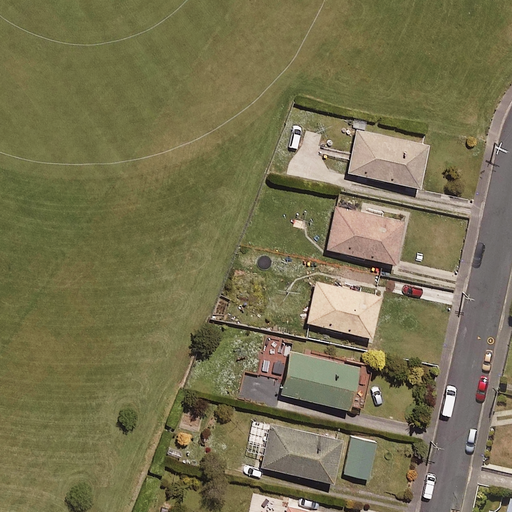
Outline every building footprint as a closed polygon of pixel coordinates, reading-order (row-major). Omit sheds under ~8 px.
[(424,140),(354,126),(345,169),(415,183),(424,140)] [(399,217),(332,204),(324,245),(391,259),(399,217)] [(376,291),(313,277),(304,319),(367,333),(376,291)] [(367,365),(286,348),(277,390),(358,408),(367,365)] [(338,434),(268,419),(258,463),(328,478),(338,434)] [(374,441),(350,435),(341,471),(365,476),(374,441)] [(307,511),(309,509),(284,503),(281,511),(267,511),(258,510),(257,511),(307,511)]
